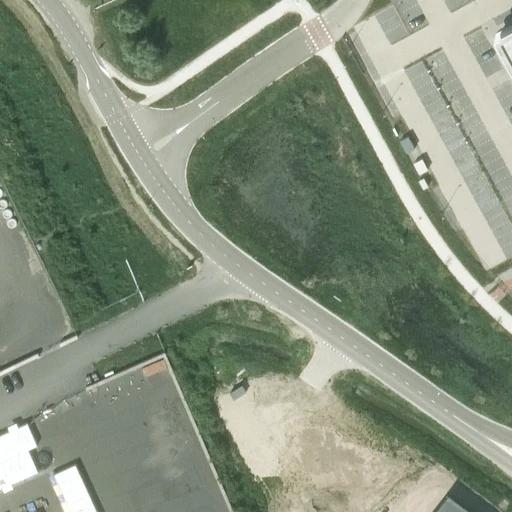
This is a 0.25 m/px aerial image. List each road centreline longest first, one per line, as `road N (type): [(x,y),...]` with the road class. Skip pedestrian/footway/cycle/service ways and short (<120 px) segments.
road 1 (tertiary): [(237,265),(494,444)]
road 2 (unclassified): [(359,0),(140,159)]
road 3 (tertiary): [(140,159),(47,0)]
road 4 (tertiary): [(237,265),(197,231),(140,159)]
